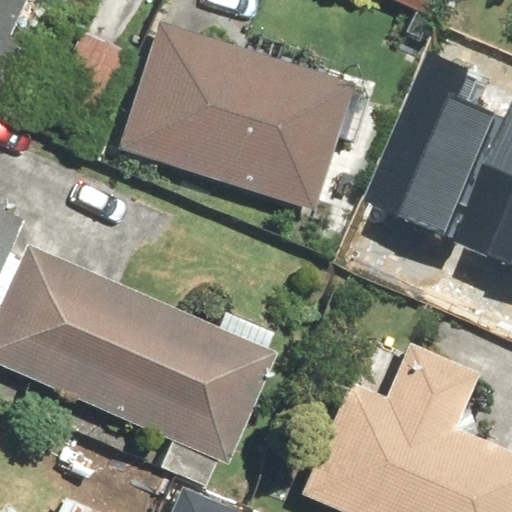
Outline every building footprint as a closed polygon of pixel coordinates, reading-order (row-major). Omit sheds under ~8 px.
[(0,23),(9,0),(0,0),(0,96),(17,55),(0,48),(0,23)] [(375,0),(344,0),(327,37),(393,69),(416,20),(375,0)] [(336,84),(139,26),(101,154),(298,212),(336,84)] [(425,54),(365,201),(444,233),(491,117),(464,106),(477,75),(425,54)] [(511,92),(453,236),(511,259),(511,92)] [(10,245),(0,269),(0,376),(211,469),(261,354),(10,245)] [(332,384),(282,499),(311,511),(505,511),(511,498),(511,461),(438,430),(461,375),(391,344),(367,399),(332,384)] [(98,511),(66,496),(58,511),(98,511)]
